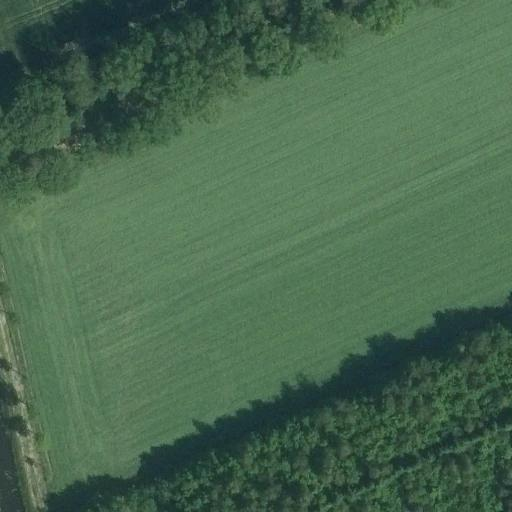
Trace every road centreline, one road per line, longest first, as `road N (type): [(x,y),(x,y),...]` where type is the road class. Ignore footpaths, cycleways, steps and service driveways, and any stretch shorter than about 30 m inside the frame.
road 1 (track): [(0,110),(246,0)]
road 2 (track): [(0,334),(39,511)]
